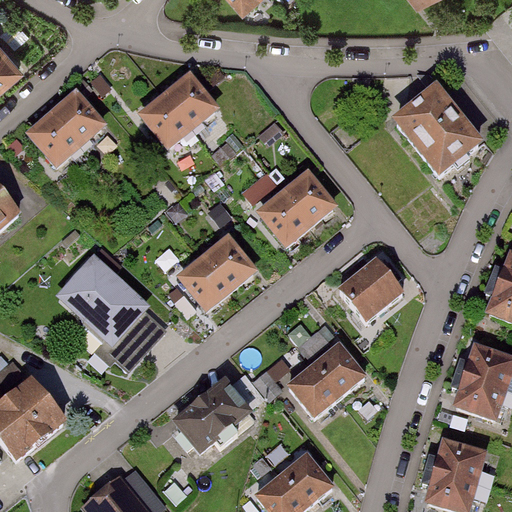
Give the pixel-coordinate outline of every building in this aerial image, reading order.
[(223,0),(235,13),(250,0),(223,0)] [(0,49),(0,84),(17,70),(0,49)] [(182,79),(156,101),(187,140),(214,118),(182,79)] [(426,93),(383,127),(430,186),(474,152),(426,93)] [(68,97),(43,118),(75,155),(100,134),(68,97)] [(156,101),(129,122),(161,161),(187,140),(156,101)] [(43,118),(18,139),(50,176),(75,155),(43,118)] [(303,177),(249,217),(279,256),(332,215),(303,177)] [(0,233),(15,221),(0,202),(0,233)] [(222,240),(170,281),(199,318),(251,278),(222,240)] [(173,331),(90,258),(51,301),(102,346),(92,357),(110,373),(129,380),(173,331)] [(332,296),(360,331),(400,299),(372,264),(332,296)] [(511,329),(511,265),(507,264),(487,320),(511,329)] [(282,392),(308,424),(361,381),(335,349),(282,392)] [(497,427),(511,376),(511,369),(468,357),(451,413),(497,427)] [(161,425),(191,464),(249,419),(219,380),(161,425)] [(62,428),(31,389),(0,413),(0,444),(17,465),(62,428)] [(462,434),(466,423),(454,419),(450,430),(462,434)] [(425,510),(430,511),(468,511),(482,466),(442,454),(425,510)] [(256,511),(304,511),(328,492),(302,461),(250,504),(256,511)] [(145,511),(120,479),(77,511),(145,511)]
